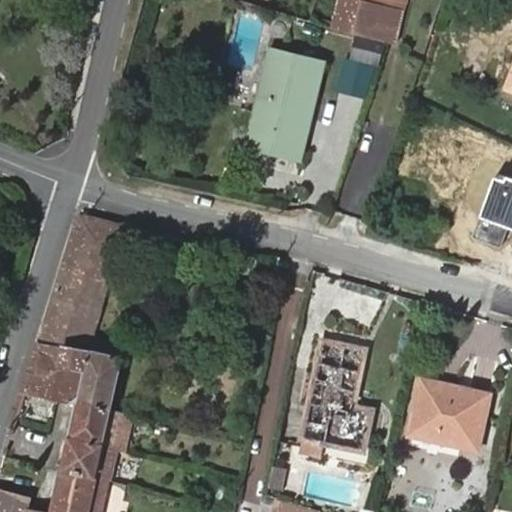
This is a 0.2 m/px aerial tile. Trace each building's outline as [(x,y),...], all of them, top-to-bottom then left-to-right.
[(342,0),(334,32),(357,37),(359,38),(367,0),(342,0)] [(386,45),(393,46),(403,5),(381,0),(367,0),(359,38),(386,45)] [(425,61),(445,68),(456,35),(436,28),(425,61)] [(386,45),(357,37),(350,61),(379,68),(386,45)] [(324,65),(273,53),(249,149),(301,161),(324,65)] [(511,64),(503,87),(511,90),(511,64)] [(511,180),(495,175),(472,236),(500,247),(509,224),(511,224),(511,180)] [(58,368),(64,369),(82,374),(77,399),(114,410),(126,359),(115,356),(116,348),(92,341),(124,237),(139,241),(142,230),(82,216),(74,224),(39,339),(63,344),(58,368)] [(256,257),(223,249),(215,273),(249,281),(256,257)] [(57,398),(64,369),(58,368),(63,344),(39,339),(24,390),(57,398)] [(354,406),(365,350),(324,341),(299,451),(320,455),(322,441),(365,449),(373,410),(354,406)] [(82,374),(64,369),(57,398),(77,402),(77,399),(82,374)] [(424,379),(410,434),(478,449),(491,394),(424,379)] [(114,410),(77,399),(77,402),(69,441),(105,450),(114,410)] [(98,479),(105,450),(69,441),(63,471),(98,479)] [(275,465),(273,487),(287,489),(288,466),(275,465)] [(92,511),(98,479),(63,471),(53,511),(92,511)] [(22,496),(0,489),(0,511),(39,511),(26,509),(30,499),(22,496)] [(320,511),(279,499),(275,511),(320,511)]
